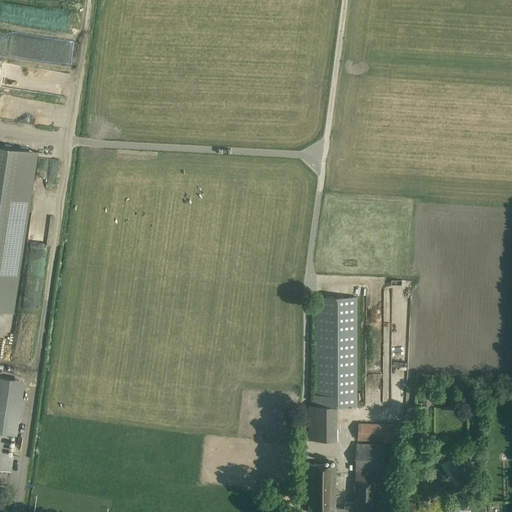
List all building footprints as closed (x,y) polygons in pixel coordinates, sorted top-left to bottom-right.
[(0,310),(13,313),(24,241),(37,151),(0,145),(0,310)] [(358,407),(358,297),(316,297),(316,394),(314,394),(314,406),(309,406),(309,440),(338,440),(338,407),(358,407)] [(0,469),(10,471),(13,455),(2,453),(9,409),(10,410),(14,379),(0,377),(0,469)] [(404,425),(359,423),(358,440),(403,442),(404,425)] [(352,511),(353,509),(355,509),(354,510),(383,511),(384,445),(356,443),(355,502),(345,501),(344,508),(336,507),(336,464),(308,464),(308,511),(352,511)] [(471,459),(458,459),(458,474),(470,474),(471,459)]
